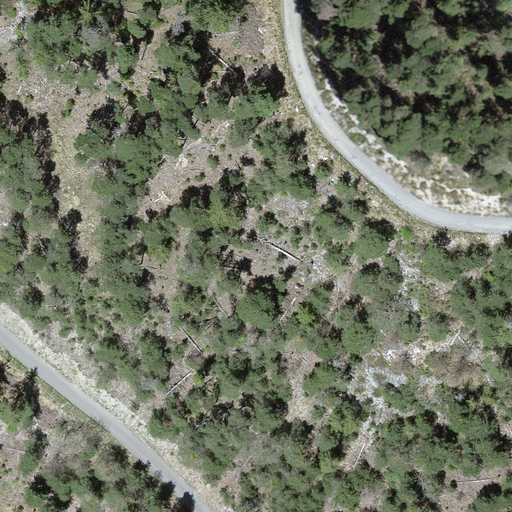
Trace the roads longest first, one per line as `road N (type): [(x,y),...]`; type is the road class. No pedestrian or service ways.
road 1 (track): [(289,0),(322,115),(406,199),(472,229),(511,229)]
road 2 (track): [(200,511),(0,337)]
